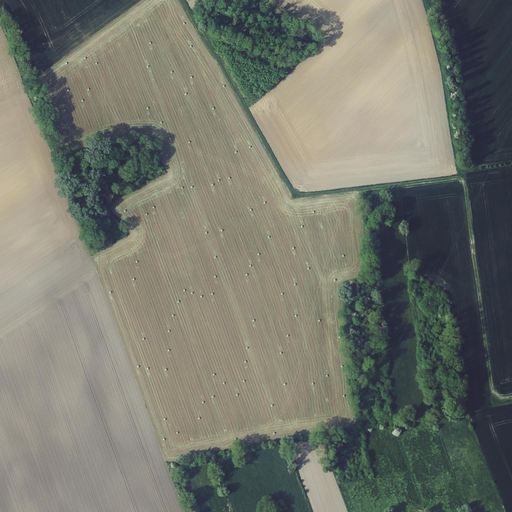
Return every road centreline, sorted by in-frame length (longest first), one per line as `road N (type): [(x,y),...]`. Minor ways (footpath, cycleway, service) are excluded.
road 1 (track): [(495,395),(463,186),(457,179),(292,192),(181,0)]
road 2 (track): [(424,0),(457,179)]
